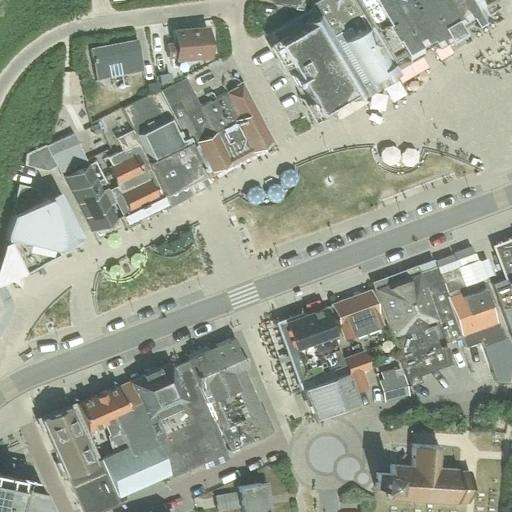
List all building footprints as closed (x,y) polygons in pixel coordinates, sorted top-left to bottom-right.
[(271,0),(271,2),(292,6),(291,9),(300,10),(301,4),(302,4),(302,0),(271,0)] [(316,0),(309,4),(358,85),(379,73),(381,77),(390,71),(388,68),(348,0),(316,0)] [(496,9),(490,0),(348,0),(388,68),(496,9)] [(309,7),(265,31),(266,33),(297,90),(298,89),(300,94),(305,104),(307,103),(318,106),(319,108),(332,101),(331,100),(334,98),(335,99),(354,89),(353,88),(358,85),(309,4),(308,5),(309,7)] [(172,44),(164,44),(166,57),(173,57),(173,60),(183,59),(207,57),(205,33),(205,27),(188,29),(170,30),(172,44)] [(134,39),(88,48),(94,78),(140,69),(134,39)] [(169,73),(158,75),(159,82),(171,80),(169,73)] [(267,140),(252,110),(239,85),(199,106),(185,77),(157,90),(181,138),(190,134),(208,169),(228,161),(227,159),(247,149),(247,151),(267,140)] [(129,129),(135,142),(161,193),(201,174),(185,141),(182,142),(156,88),(118,107),(129,129)] [(129,129),(113,137),(119,150),(135,142),(129,129)] [(84,159),(70,132),(44,146),(54,165),(57,172),(84,159)] [(119,150),(105,157),(109,166),(105,168),(106,169),(114,186),(106,189),(118,215),(126,211),(161,193),(135,142),(119,150)] [(54,165),(44,146),(43,145),(25,154),(22,165),(44,170),(54,165)] [(92,160),(62,176),(90,231),(115,218),(95,180),(101,177),(92,160)] [(54,193),(36,202),(10,215),(4,239),(6,242),(21,272),(60,252),(56,245),(76,235),(54,193)] [(0,254),(0,283),(21,272),(6,242),(0,254)] [(442,341),(459,336),(438,275),(434,265),(372,288),(408,385),(419,381),(417,374),(450,362),(442,341)] [(454,269),(438,275),(459,336),(462,346),(478,340),(492,380),(511,382),(511,358),(505,341),(504,342),(502,338),(497,324),(496,325),(488,304),(492,303),(484,280),(461,288),(454,269)] [(504,277),(490,283),(511,341),(511,272),(506,275),(507,277),(504,277)] [(342,336),(379,322),(374,308),(367,290),(330,304),(342,336)] [(297,382),(341,366),(339,361),(330,334),(321,308),(276,324),(297,382)] [(184,361),(188,371),(195,386),(198,384),(227,452),(272,432),(262,409),(259,410),(240,366),(242,365),(231,339),(183,359),(184,361)] [(361,351),(340,359),(346,374),(347,373),(351,382),(352,382),(355,391),(358,390),(367,387),(360,370),(367,367),(361,351)] [(224,453),(195,386),(188,371),(184,361),(170,367),(168,362),(126,380),(127,382),(137,405),(136,406),(155,448),(166,473),(168,478),(179,473),(224,453)] [(344,373),(299,388),(310,418),(354,402),(351,394),(344,373)] [(398,376),(377,381),(382,399),(403,394),(398,376)] [(114,386),(73,403),(85,430),(101,423),(106,435),(116,431),(123,447),(97,458),(114,496),(166,473),(155,448),(136,406),(137,405),(127,382),(115,388),(114,386)] [(96,511),(117,503),(114,496),(97,458),(85,430),(73,403),(38,419),(56,461),(54,462),(59,473),(62,472),(79,511),(96,511)] [(455,501),(466,502),(468,471),(457,470),(457,469),(436,467),(437,444),(410,442),(408,465),(388,464),(387,473),(374,472),(373,488),(386,489),(385,499),(454,503),(455,501)] [(48,511),(39,490),(37,490),(38,491),(22,488),(22,487),(20,487),(20,489),(12,487),(15,477),(7,475),(7,476),(0,474),(0,511),(48,511)] [(236,487),(237,492),(212,496),(215,511),(239,507),(240,511),(268,511),(267,504),(262,505),(257,482),(236,487)]
